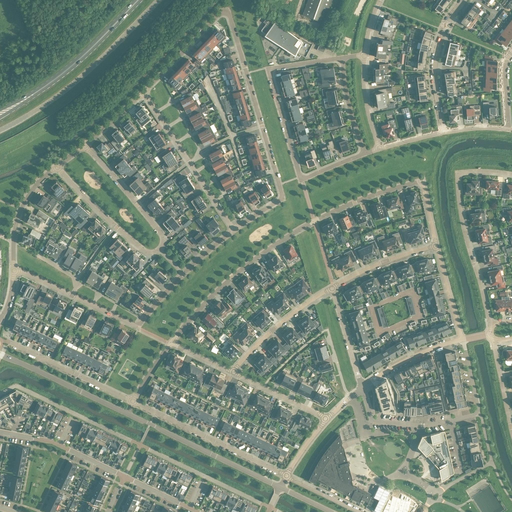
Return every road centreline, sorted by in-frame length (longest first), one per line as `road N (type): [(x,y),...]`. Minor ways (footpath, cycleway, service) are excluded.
road 1 (residential): [(143,93),(227,12),(282,199),(233,231)]
road 2 (residential): [(422,182),(354,202),(277,243),(230,279),(170,344)]
road 3 (residential): [(56,167),(114,227),(143,250),(158,250),(160,233),(84,145)]
road 4 (residential): [(341,59),(269,69),(301,181),(363,154)]
road 5 (residential): [(511,175),(457,173),(489,324)]
road 6 (unclassified): [(0,129),(70,85),(158,0)]
road 7 (residential): [(127,413),(280,488)]
road 8 (residential): [(286,476),(133,401)]
road 9 (residential): [(143,93),(233,231)]
road 10 (residential): [(444,132),(508,129),(504,74),(511,53)]
road 11 (residential): [(361,389),(372,420),(423,425),(477,412)]
road 12 (residential): [(444,132),(437,51),(465,0)]
road 13 (residential): [(233,231),(136,328)]
road 14 (residential): [(124,476),(50,441),(0,432)]
road 15 (residential): [(332,288),(290,315),(232,373)]
